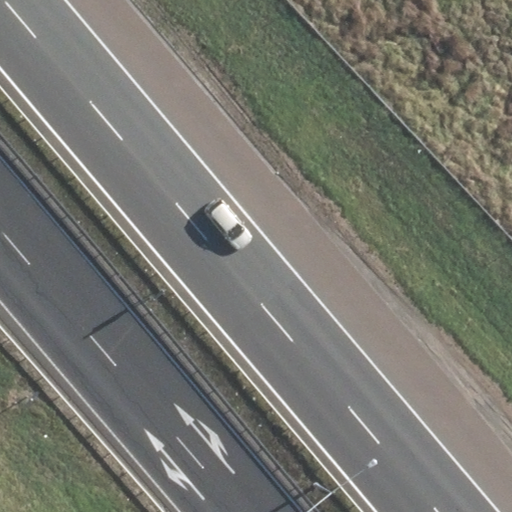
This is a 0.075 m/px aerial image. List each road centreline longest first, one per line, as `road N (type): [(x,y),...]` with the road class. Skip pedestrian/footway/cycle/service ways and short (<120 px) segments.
road 1 (motorway): [(0,6),(409,511)]
road 2 (motorway): [(195,511),(0,274)]
